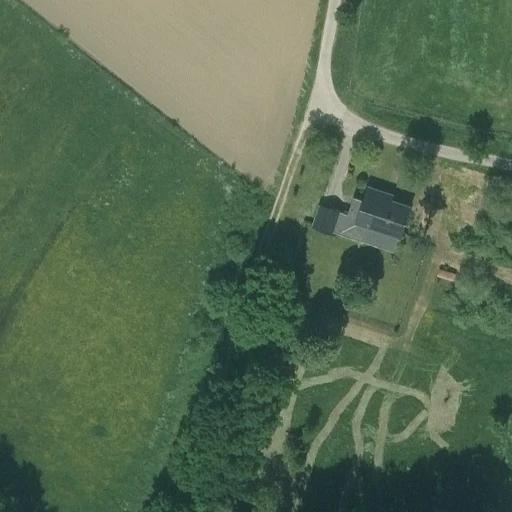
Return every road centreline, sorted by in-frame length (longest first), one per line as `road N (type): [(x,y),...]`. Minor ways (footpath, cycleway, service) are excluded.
road 1 (track): [(164,511),(252,308),(284,185),(315,106)]
road 2 (unclassified): [(511,167),(433,153),(315,106),(334,0)]
